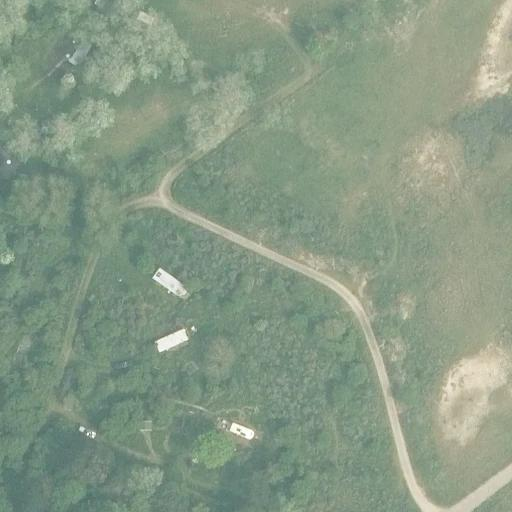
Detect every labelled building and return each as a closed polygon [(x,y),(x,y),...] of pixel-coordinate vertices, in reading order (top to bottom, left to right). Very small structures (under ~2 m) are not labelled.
[(102,8),(106,0),(95,0),(94,4),(102,8)] [(77,67),(92,46),(83,40),(69,62),(77,67)] [(185,286),(160,269),(153,279),(178,297),(185,286)] [(160,353),(188,340),(183,329),(155,342),(160,353)] [(339,462),(341,437),(329,436),(327,461),(339,462)]
